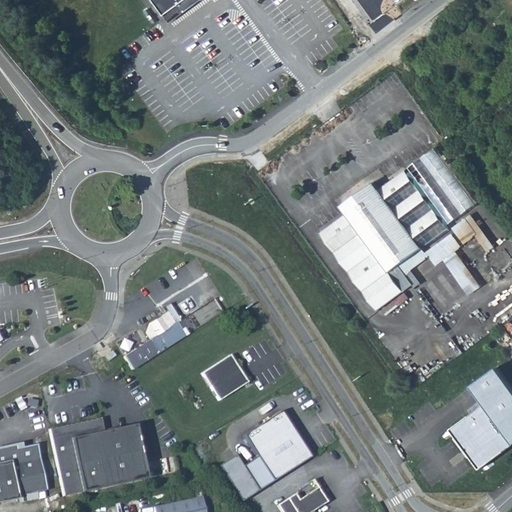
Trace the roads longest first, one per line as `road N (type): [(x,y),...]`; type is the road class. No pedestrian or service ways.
road 1 (tertiary): [(428,511),(410,497),(255,257),(151,198)]
road 2 (tertiary): [(147,232),(201,241),(240,264),(401,511)]
road 3 (residential): [(142,179),(193,145),(250,141),(444,0)]
road 4 (residential): [(110,256),(107,320),(85,343),(0,390)]
